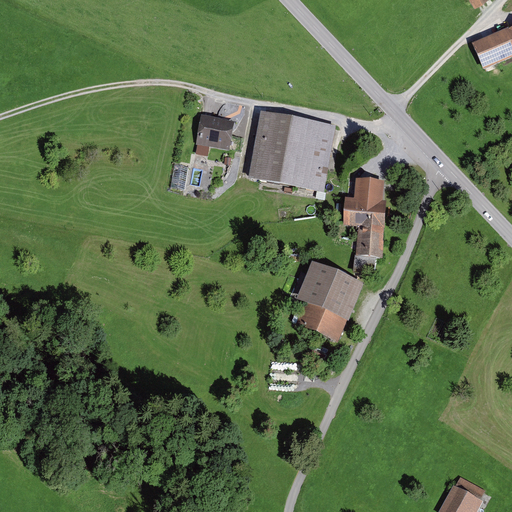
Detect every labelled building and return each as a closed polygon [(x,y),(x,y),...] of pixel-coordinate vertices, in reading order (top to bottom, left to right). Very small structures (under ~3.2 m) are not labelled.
[(511,34),(473,50),(482,71),(511,58),(511,34)] [(326,192),(337,126),(260,113),(249,179),(326,192)] [(210,145),(228,149),(234,124),(202,117),(197,142),(200,143),(198,154),(208,156),(210,145)] [(175,168),(174,190),(187,191),(188,168),(175,168)] [(382,201),(383,183),(354,182),(353,202),(344,201),(342,227),(359,228),(357,258),(384,259),(387,201),(382,201)] [(359,284),(311,263),(297,295),(305,298),(294,324),(335,341),(359,284)] [(479,511),(485,502),(491,489),(464,475),(458,487),(454,485),(439,511),(479,511)]
